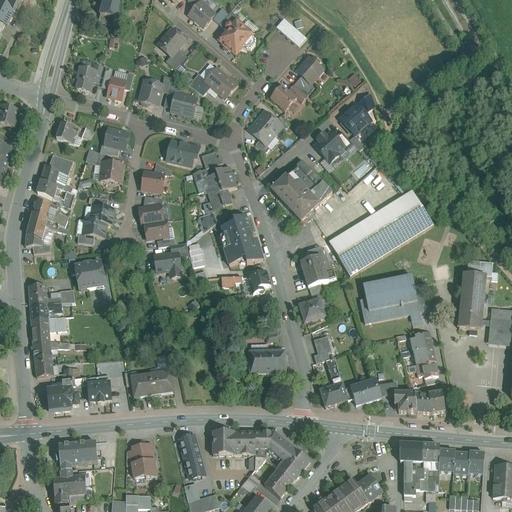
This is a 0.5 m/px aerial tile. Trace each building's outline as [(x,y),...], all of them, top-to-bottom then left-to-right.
[(20,0),(19,0),(0,0),(0,23),(5,26),(7,27),(20,0)] [(104,0),(100,18),(119,23),(125,0),(104,0)] [(190,0),(189,1),(187,3),(195,10),(201,3),(201,4),(204,1),(202,0),(190,0)] [(487,46),(459,0),(440,0),(472,55),(487,46)] [(201,4),(201,3),(195,10),(189,17),(204,31),(216,16),(201,4)] [(214,22),(220,25),(226,12),(219,9),(214,22)] [(231,14),(220,27),(225,31),(225,30),(230,24),(232,26),(236,22),(237,22),(239,20),(231,14)] [(119,23),(100,18),(99,24),(118,29),(119,23)] [(297,30),(303,28),(301,20),(295,22),(297,30)] [(307,41),(284,21),(276,30),(299,50),(307,41)] [(230,24),(225,30),(225,31),(227,32),(219,42),(224,47),(223,47),(230,53),(231,53),(236,57),(243,48),(247,52),(250,51),(256,45),(256,42),(252,39),(254,37),(237,22),(236,22),(232,26),(230,24)] [(186,43),(173,31),(160,46),(165,50),(165,54),(171,59),(178,51),(186,43)] [(109,49),(117,50),(118,40),(110,39),(109,49)] [(178,51),(171,59),(166,64),(175,72),(187,59),(178,51)] [(323,72),(309,59),(296,74),(301,79),(311,87),(316,81),(315,81),(323,72)] [(210,66),(200,78),(199,76),(193,83),(207,94),(211,89),(225,101),(237,87),(217,70),(216,71),(210,66)] [(103,69),(95,67),(94,73),(96,73),(93,85),(99,86),(103,69)] [(94,73),(80,70),(78,81),(79,82),(77,91),(91,95),(93,85),(96,73),(94,73)] [(134,78),(128,76),(126,84),(124,92),(130,93),(134,78)] [(168,91),(176,93),(179,82),(172,76),(170,82),(168,91)] [(311,87),(301,79),(294,87),(307,99),(315,90),(311,87)] [(126,84),(112,81),(108,99),(122,103),(124,92),(126,84)] [(162,94),(167,96),(168,91),(170,82),(164,81),(162,88),(163,88),(162,94)] [(162,88),(145,83),(140,104),(142,105),(143,108),(147,109),(150,107),(158,109),(162,94),(163,88),(162,88)] [(207,94),(193,83),(189,88),(203,99),(207,94)] [(294,87),(289,93),(297,101),(302,106),(308,99),(307,99),(294,87)] [(289,93),(282,88),(270,101),(285,114),(289,110),(293,105),(297,101),(289,93)] [(175,95),(176,95),(176,93),(168,91),(167,96),(164,109),(171,111),(175,95)] [(176,95),(175,95),(171,111),(170,114),(193,120),(198,101),(176,95)] [(371,96),(358,108),(366,117),(375,109),(371,96)] [(293,105),(289,110),(294,114),(298,109),(293,105)] [(19,112),(0,107),(0,116),(1,117),(0,120),(0,125),(16,130),(18,120),(16,120),(19,112)] [(357,107),(341,122),(355,138),(371,124),(366,117),(358,108),(357,107)] [(276,123),(265,114),(257,124),(274,138),(282,129),(276,123)] [(281,118),(276,123),(282,129),(286,132),(291,127),(281,118)] [(274,138),(257,124),(249,134),(260,143),(266,148),(274,138)] [(79,131),(62,125),(57,141),(73,147),(79,131)] [(95,134),(86,130),(82,140),(91,144),(95,134)] [(129,137),(109,132),(106,147),(105,148),(120,151),(125,153),(129,137)] [(331,134),(326,138),(324,136),(317,142),(320,144),(315,149),(326,161),(330,166),(339,157),(337,155),(344,149),(336,139),(331,134)] [(350,143),(342,134),(336,139),(344,149),(347,153),(354,147),(350,143)] [(355,138),(350,143),(354,147),(359,154),(365,149),(355,138)] [(266,148),(260,143),(256,147),(266,156),(270,151),(266,148)] [(200,151),(172,144),(170,151),(169,151),(167,152),(166,157),(167,159),(168,159),(167,164),(192,170),(194,162),(197,163),(200,151)] [(0,146),(0,161),(8,163),(11,149),(0,146)] [(120,151),(105,148),(106,147),(103,147),(100,156),(101,156),(107,157),(118,159),(120,151)] [(100,156),(90,152),(86,164),(97,168),(102,168),(103,165),(106,165),(107,157),(101,156),(100,156)] [(215,155),(202,159),(206,172),(207,172),(223,166),(221,159),(217,161),(215,155)] [(74,164),(57,158),(52,171),(59,174),(59,175),(68,179),(74,164)] [(330,166),(326,161),(321,165),(330,175),(335,171),(330,166)] [(303,163),(289,176),(271,193),(301,225),(332,195),(303,163)] [(106,165),(103,165),(102,168),(100,183),(122,186),(124,168),(106,165)] [(172,173),(156,166),(155,176),(164,177),(164,178),(171,179),(172,173)] [(52,171),(45,168),(41,183),(59,191),(63,192),(65,187),(68,179),(59,175),(59,174),(52,171)] [(216,177),(208,180),(211,186),(208,187),(211,195),(208,196),(214,214),(232,208),(228,194),(237,191),(230,170),(215,175),(216,177)] [(209,178),(207,172),(206,172),(193,176),(196,185),(203,182),(202,180),(205,179),(209,178)] [(155,176),(145,174),(142,193),(162,195),(164,178),(164,177),(155,176)] [(211,186),(208,180),(206,181),(205,179),(202,180),(203,182),(208,196),(211,195),(208,187),(211,186)] [(59,191),(41,183),(38,196),(60,204),(62,200),(56,198),(59,191)] [(77,193),(65,187),(63,192),(70,195),(76,198),(77,193)] [(374,226),(332,250),(350,279),(434,227),(413,193),(370,220),(374,226)] [(70,195),(63,209),(71,212),(76,198),(70,195)] [(163,202),(145,199),(143,211),(161,208),(162,208),(163,202)] [(108,202),(92,200),(91,209),(93,209),(107,211),(108,202)] [(58,210),(36,201),(32,215),(47,222),(48,217),(55,220),(57,215),(58,210)] [(143,211),(140,211),(142,227),(145,227),(161,224),(160,219),(162,215),(161,208),(143,211)] [(71,212),(63,209),(58,210),(57,215),(68,222),(71,212)] [(107,211),(93,209),(91,223),(107,226),(113,227),(115,212),(107,211)] [(47,222),(32,215),(27,236),(27,237),(26,249),(33,249),(41,249),(41,245),(51,248),(55,233),(49,231),(49,230),(46,229),(48,223),(48,222),(47,222)] [(68,222),(57,215),(55,220),(48,217),(47,222),(48,222),(48,223),(55,226),(65,231),(68,222)] [(214,215),(199,220),(204,236),(218,226),(214,215)] [(235,227),(222,231),(224,238),(225,238),(229,250),(224,252),(229,268),(242,264),(242,263),(245,262),(247,268),(263,263),(257,242),(253,243),(246,220),(233,224),(235,227)] [(374,226),(370,220),(329,244),(332,250),(374,226)] [(107,226),(91,223),(85,222),(83,236),(83,237),(95,239),(105,240),(107,226)] [(55,226),(48,223),(46,229),(49,230),(49,231),(55,233),(67,236),(68,232),(65,231),(55,226)] [(161,224),(145,227),(147,242),(166,239),(165,234),(168,231),(167,223),(161,224)] [(95,239),(83,237),(83,236),(79,236),(78,245),(94,247),(95,239)] [(175,241),(157,243),(158,250),(170,248),(176,247),(175,241)] [(51,248),(41,245),(41,249),(33,249),(34,256),(52,254),(51,248)] [(176,247),(170,248),(172,256),(179,255),(179,260),(189,259),(187,246),(176,247)] [(329,257),(325,258),(323,250),(309,254),(312,263),(322,259),(329,283),(337,280),(329,257)] [(201,251),(189,253),(193,270),(205,268),(201,251)] [(64,261),(77,260),(77,253),(65,253),(64,261)] [(172,256),(155,259),(157,275),(171,273),(171,280),(181,279),(180,272),(181,272),(179,260),(179,255),(172,256)] [(312,263),(302,266),(307,282),(301,283),(303,289),(308,287),(310,290),(321,287),(330,284),(329,283),(322,259),(312,263)] [(71,277),(77,276),(76,268),(75,261),(69,261),(71,277)] [(493,266),(469,264),(468,277),(464,277),(465,278),(461,316),(459,331),(481,333),(486,279),(492,279),(493,266)] [(76,268),(77,276),(79,290),(87,289),(87,291),(97,289),(97,287),(105,286),(101,265),(92,266),(91,265),(85,266),(85,267),(76,268)] [(267,274),(248,280),(249,284),(253,296),(259,295),(262,296),(264,295),(265,293),(264,290),(271,288),(267,274)] [(370,314),(372,325),(431,313),(426,286),(415,289),(413,279),(364,288),(367,302),(369,314),(370,314)] [(222,280),(221,280),(222,289),(235,289),(235,288),(240,288),(240,285),(248,285),(249,284),(248,280),(222,280)] [(47,287),(29,289),(30,309),(48,307),(48,301),(47,287)] [(321,287),(310,290),(313,298),(322,293),(321,287)] [(322,293),(313,298),(315,305),(321,303),(328,301),(326,292),(322,293)] [(74,293),(61,294),(61,300),(62,306),(76,305),(74,293)] [(328,301),(321,303),(321,304),(323,311),(331,308),(328,301)] [(367,302),(361,303),(365,326),(372,325),(370,314),(369,314),(367,302)] [(315,305),(301,309),(307,325),(326,319),(325,319),(323,311),(321,304),(321,303),(315,305)] [(62,306),(48,307),(49,312),(54,312),(55,315),(62,315),(62,306)] [(48,307),(30,309),(31,322),(49,321),(49,312),(48,307)] [(511,313),(492,311),(491,322),(511,324),(511,313)] [(66,320),(49,321),(50,334),(67,333),(66,320)] [(49,321),(31,322),(33,347),(51,346),(50,334),(49,321)] [(277,328),(264,329),(265,337),(278,335),(277,328)] [(278,335),(265,337),(266,337),(267,345),(279,344),(278,335)] [(343,386),(335,360),(330,362),(328,355),(336,353),(331,336),(321,338),(325,352),(319,354),(322,364),(326,363),(330,376),(330,377),(331,377),(334,389),(343,386)] [(430,336),(416,338),(417,341),(419,353),(433,350),(430,336)] [(321,338),(312,341),(316,354),(319,354),(325,352),(321,338)] [(417,341),(411,342),(413,354),(419,353),(417,341)] [(51,346),(33,347),(35,360),(52,358),(51,346)] [(169,346),(162,348),(165,356),(169,355),(171,354),(169,346)] [(433,350),(419,353),(422,367),(436,364),(433,350)] [(405,361),(414,359),(413,352),(403,355),(405,361)] [(419,353),(413,354),(416,368),(422,367),(419,353)] [(169,355),(165,356),(169,372),(176,370),(171,355),(171,354),(169,355)] [(251,355),(249,355),(250,378),(272,378),(272,381),(280,381),(280,378),(286,377),(286,354),(269,355),(251,355)] [(319,354),(316,354),(309,356),(312,367),(322,364),(319,354)] [(52,358),(35,360),(37,380),(55,378),(52,358)] [(322,364),(312,367),(316,380),(330,376),(326,363),(322,364)] [(436,364),(422,367),(424,378),(425,381),(439,379),(436,364)] [(422,367),(416,368),(419,379),(424,378),(422,367)] [(80,370),(65,372),(66,384),(81,382),(80,370)] [(133,380),(132,380),(133,386),(135,400),(174,395),(171,375),(133,380)] [(66,384),(63,384),(64,391),(49,392),(50,410),(54,414),(70,413),(70,405),(73,405),(72,399),(71,392),(75,391),(88,390),(87,381),(81,382),(66,384)] [(376,382),(351,390),(351,391),(355,401),(357,408),(382,400),(378,388),(376,382)] [(110,385),(89,387),(90,405),(97,404),(98,407),(104,406),(104,404),(111,403),(110,385)] [(397,385),(379,388),(378,388),(382,399),(395,397),(395,396),(399,396),(397,385)] [(334,389),(320,393),(325,411),(348,404),(348,403),(345,393),(343,386),(334,389)] [(351,391),(345,393),(348,403),(355,401),(351,391)] [(443,394),(429,396),(430,400),(432,416),(446,416),(443,394)] [(399,396),(395,396),(395,397),(395,408),(399,408),(399,415),(408,415),(417,415),(418,415),(416,395),(409,396),(403,396),(399,396)] [(421,396),(416,395),(418,415),(432,416),(430,400),(421,399),(421,396)] [(294,451),(274,435),(213,435),(213,458),(255,458),(255,460),(265,460),(266,462),(267,461),(267,455),(269,455),(269,456),(279,463),(283,466),(294,451)] [(195,438),(179,442),(190,482),(205,478),(195,438)] [(144,443),(139,444),(139,448),(133,449),(133,453),(135,466),(154,463),(152,446),(145,447),(144,443)] [(86,446),(51,449),(51,455),(53,457),(55,455),(58,455),(60,466),(61,475),(73,474),(78,473),(104,471),(102,454),(87,455),(86,446)] [(423,447),(400,446),(400,465),(416,465),(422,466),(423,447)] [(440,448),(423,447),(422,466),(439,466),(440,452),(440,448)] [(117,448),(110,448),(109,463),(116,464),(117,448)] [(294,451),(283,466),(279,463),(275,468),(278,471),(294,484),(294,483),(295,484),(310,464),(294,451)] [(470,456),(455,455),(455,454),(448,453),(440,452),(439,466),(439,474),(453,475),(453,477),(469,478),(469,476),(483,477),(484,469),(485,455),(477,455),(470,455),(470,456)] [(133,453),(127,454),(127,468),(132,467),(132,466),(135,466),(133,453)] [(257,474),(266,462),(265,460),(255,460),(255,472),(257,474)] [(135,466),(132,466),(132,467),(135,481),(146,479),(146,481),(157,479),(154,463),(135,466)] [(428,473),(416,473),(416,465),(401,465),(401,467),(404,467),(404,498),(416,498),(416,493),(426,493),(428,493),(428,473)] [(422,466),(416,465),(416,473),(428,473),(428,493),(436,494),(438,494),(439,474),(439,466),(422,466)] [(511,468),(496,467),(493,500),(511,500),(511,468)] [(278,471),(264,489),(280,501),(294,484),(278,471)] [(79,480),(78,473),(73,474),(73,481),(61,481),(54,482),(55,501),(56,508),(61,507),(72,507),(71,499),(87,498),(87,491),(90,491),(89,479),(79,480)] [(260,484),(252,477),(247,482),(256,489),(260,484)] [(358,489),(357,489),(369,505),(382,495),(371,479),(358,489)] [(256,489),(247,482),(242,488),(251,495),(256,489)] [(354,483),(314,511),(358,511),(369,505),(357,489),(358,489),(354,483)] [(428,493),(426,493),(426,504),(428,504),(428,511),(434,511),(435,511),(436,494),(428,493)] [(468,499),(450,497),(449,511),(459,511),(478,511),(479,502),(467,502),(468,499)] [(151,511),(150,498),(126,498),(126,509),(126,511),(151,511)] [(188,505),(189,511),(213,511),(220,510),(217,498),(188,505)] [(247,511),(246,511),(271,511),(273,511),(257,498),(247,511)]
